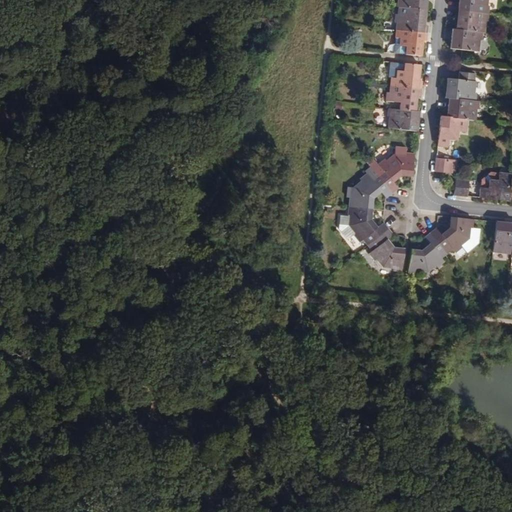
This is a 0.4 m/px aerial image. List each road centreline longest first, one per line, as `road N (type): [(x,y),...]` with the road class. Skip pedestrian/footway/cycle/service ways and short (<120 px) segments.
road 1 (track): [(380,511),(338,484),(153,255),(168,123),(154,70),(30,0)]
road 2 (track): [(511,322),(319,302),(153,255),(0,104)]
road 3 (residential): [(511,206),(416,196),(438,0)]
